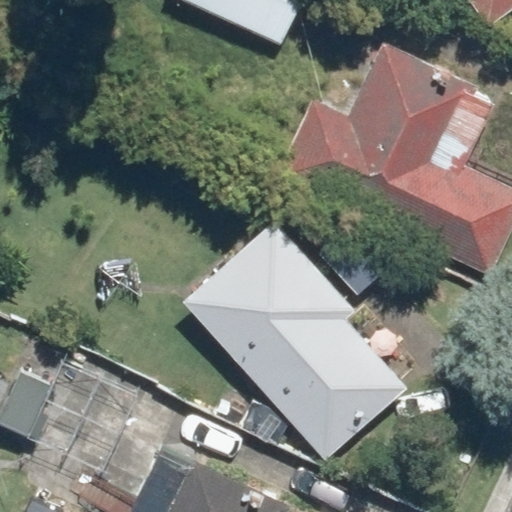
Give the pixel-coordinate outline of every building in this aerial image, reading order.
[(297,0),(168,0),(276,49),(297,0)] [(464,0),(480,22),(511,0),(464,0)] [(342,104),(303,83),(265,156),(486,273),(511,224),(511,193),(460,165),(493,103),(376,41),(342,104)] [(358,302),(273,207),(177,292),(323,454),(401,384),(341,317),(358,302)] [(2,386),(6,375),(0,372),(0,417),(18,424),(28,395),(2,386)] [(162,511),(265,511),(182,471),(162,511)]
